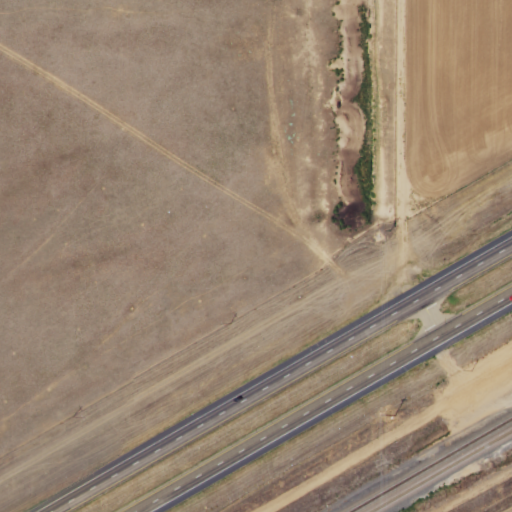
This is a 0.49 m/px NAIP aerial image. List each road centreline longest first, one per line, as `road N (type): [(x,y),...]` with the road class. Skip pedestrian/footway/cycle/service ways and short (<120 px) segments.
road 1 (trunk): [(511,253),(63,511)]
road 2 (trunk): [(154,511),(511,306)]
